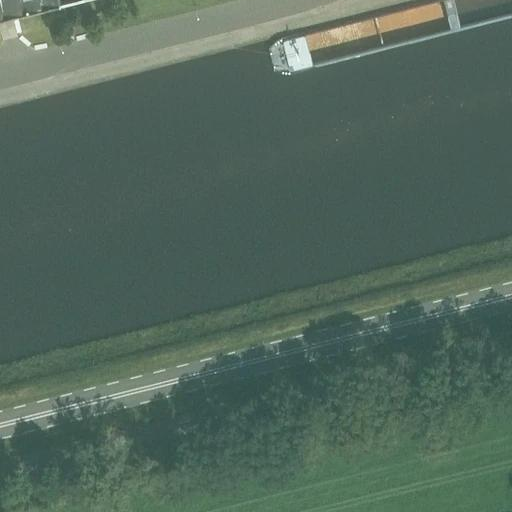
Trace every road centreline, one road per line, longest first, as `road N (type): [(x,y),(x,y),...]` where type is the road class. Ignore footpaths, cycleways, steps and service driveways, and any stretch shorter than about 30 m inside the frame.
road 1 (unclassified): [(0,483),(511,348)]
road 2 (primary): [(0,425),(511,295)]
road 3 (unclassified): [(0,73),(279,0)]
